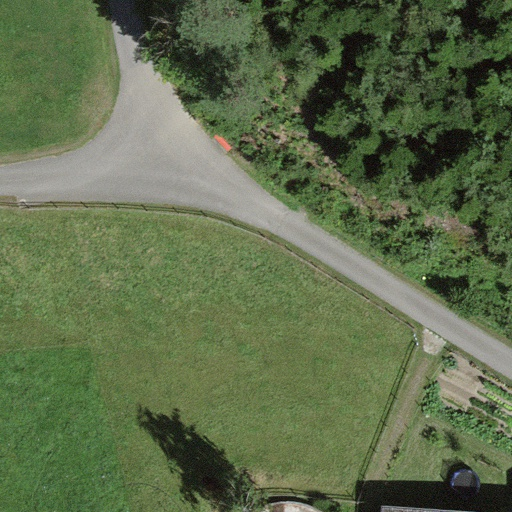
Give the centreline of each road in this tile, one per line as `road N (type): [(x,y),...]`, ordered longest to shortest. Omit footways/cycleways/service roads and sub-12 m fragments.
road 1 (unclassified): [(175,165),(511,361)]
road 2 (track): [(175,165),(0,185)]
road 3 (unclassified): [(175,165),(117,0)]
